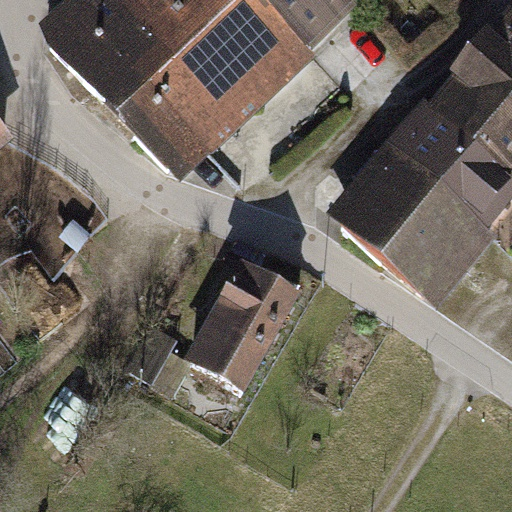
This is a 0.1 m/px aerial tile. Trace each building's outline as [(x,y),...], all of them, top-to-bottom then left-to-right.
[(182,187),(216,153),(142,79),(165,56),(116,8),(108,0),(90,0),(43,48),(182,187)] [(216,153),(312,58),(254,0),(124,0),(116,8),(165,56),(142,79),(216,153)] [(369,0),(254,0),(312,58),(369,0)] [(511,28),(495,15),(457,64),(511,105),(511,28)] [(511,105),(457,64),(421,111),(511,180),(511,105)] [(440,314),(511,220),(511,180),(421,111),(330,231),(440,314)] [(0,156),(12,147),(0,132),(0,156)] [(243,403),(301,294),(262,273),(250,295),(233,287),(187,374),(243,403)] [(160,386),(180,349),(160,338),(140,375),(160,386)]
